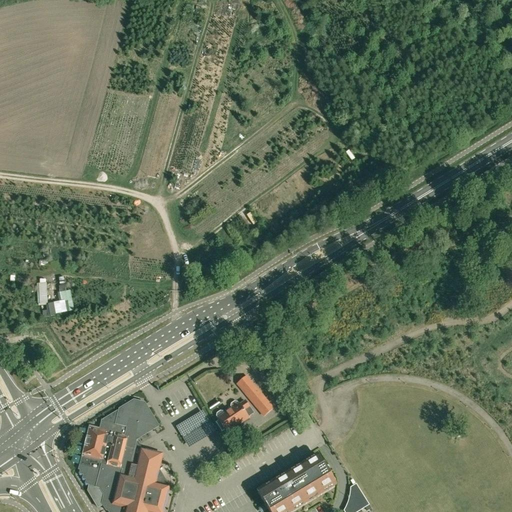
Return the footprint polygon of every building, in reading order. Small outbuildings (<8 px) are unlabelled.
[(254,386),(245,393),(264,416),(273,408),(254,386)] [(147,451),(144,453),(138,452),(134,445),(135,440),(158,426),(144,404),(134,401),(120,410),(116,424),(102,421),(100,429),(99,432),(89,430),(86,441),(84,441),(83,446),(85,446),(83,454),(80,466),(81,466),(80,470),(79,470),(78,475),(82,476),(81,480),(85,481),(84,485),(89,486),(96,488),(96,487),(100,487),(105,495),(103,501),(109,511),(162,511),(168,487),(166,487),(167,484),(164,478),(158,476),(155,471),(158,469),(160,461),(156,453),(147,451)] [(217,415),(218,417),(217,418),(226,432),(239,423),(240,424),(249,418),(248,417),(254,413),(245,401),(240,404),(239,404),(237,402),(235,401),(231,403),(231,406),(232,408),(224,413),(223,411),(221,411),(217,413),(217,415)] [(319,456),(258,493),(261,498),(263,501),(264,504),(266,506),(269,511),(286,511),(335,483),(329,473),(326,467),(319,456)] [(347,507),(344,511),(343,511),(358,511),(367,506),(356,485),(351,489),(350,495),(349,501),(347,507)]
